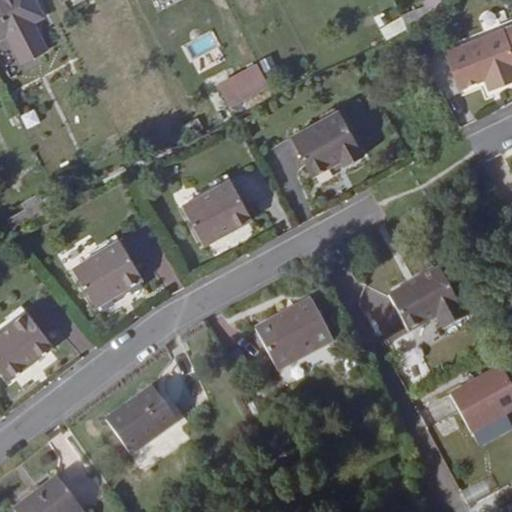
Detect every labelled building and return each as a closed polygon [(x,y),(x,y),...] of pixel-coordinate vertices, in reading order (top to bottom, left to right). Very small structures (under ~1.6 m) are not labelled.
[(0,0),(0,38),(42,16),(34,0),(0,0)] [(448,5),(445,0),(427,0),(423,2),(431,15),(448,5)] [(401,17),(406,29),(429,16),(425,7),(401,17)] [(511,25),(502,29),(504,36),(487,43),(484,36),(444,52),(459,90),(485,80),(494,76),(499,88),(504,85),(511,82),(511,25)] [(487,43),(504,36),(502,29),(484,36),(487,43)] [(7,39),(0,42),(0,56),(5,69),(17,64),(7,39)] [(229,108),(268,86),(257,66),(218,87),(229,108)] [(499,88),(494,76),(485,80),(489,91),(499,88)] [(364,155),(339,110),(290,137),(312,177),(341,160),(344,166),(364,155)] [(252,219),(230,179),(182,206),(203,246),(252,219)] [(15,231),(47,212),(38,196),(23,204),(26,209),(25,209),(8,219),(15,231)] [(143,279),(119,239),(72,269),(95,308),(143,279)] [(466,318),(458,304),(438,267),(388,295),(408,333),(436,317),(443,330),(466,318)] [(309,299),(255,328),(277,372),(333,342),(309,299)] [(472,314),(465,300),(458,304),(466,318),(472,314)] [(0,368),(9,380),(53,347),(25,311),(0,330),(0,368)] [(449,395),(470,434),(511,411),(511,389),(500,368),(449,395)] [(177,422),(152,386),(105,419),(130,455),(177,422)] [(83,511),(84,511),(57,477),(13,510),(14,511),(83,511)] [(472,511),(498,511),(503,511),(496,479),(467,485),(472,511)] [(511,483),(502,489),(511,506),(511,483)]
